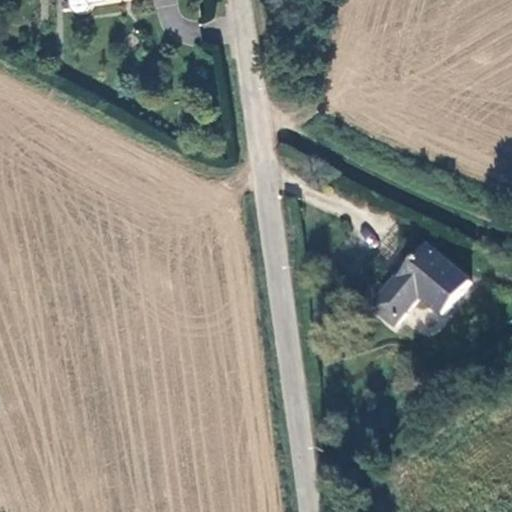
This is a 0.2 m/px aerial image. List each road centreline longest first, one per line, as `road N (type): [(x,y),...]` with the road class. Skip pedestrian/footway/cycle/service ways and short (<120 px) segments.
road 1 (unclassified): [(243,0),(314,511)]
road 2 (track): [(269,181),(234,182),(0,61)]
road 3 (track): [(260,121),(511,236)]
